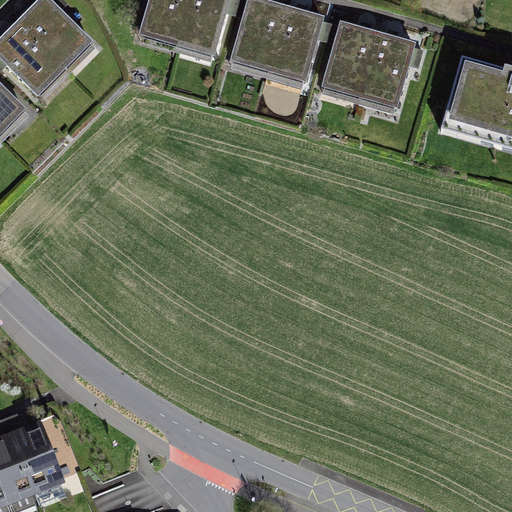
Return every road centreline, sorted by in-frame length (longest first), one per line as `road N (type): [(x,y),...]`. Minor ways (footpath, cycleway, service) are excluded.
road 1 (residential): [(217,447),(129,394),(0,282)]
road 2 (residential): [(369,511),(217,447)]
